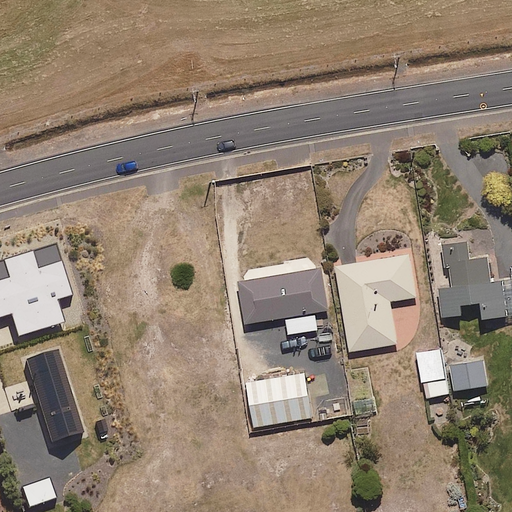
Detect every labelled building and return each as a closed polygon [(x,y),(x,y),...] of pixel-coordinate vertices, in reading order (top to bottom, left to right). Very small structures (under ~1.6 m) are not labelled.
[(473,262),(472,244),(446,247),(449,283),(442,283),(445,320),(467,318),(466,308),(486,307),(487,321),(511,318),(511,284),(494,286),(492,261),(473,262)] [(393,303),(419,299),(413,257),(339,268),(353,353),(400,346),(393,303)] [(317,315),(332,312),(325,271),(242,284),(249,325),(288,319),(291,336),(320,332),(317,315)] [(27,390),(58,384),(52,349),(0,358),(0,398),(28,393),(27,390)] [(427,400),(451,396),(443,350),(420,354),(427,400)] [(457,393),(491,388),(487,363),(454,368),(457,393)] [(257,429),(315,419),(308,374),(249,384),(257,429)] [(82,421),(99,418),(92,383),(75,386),(82,421)]
